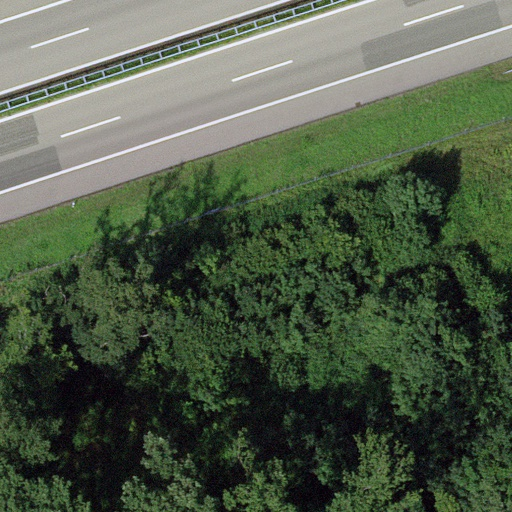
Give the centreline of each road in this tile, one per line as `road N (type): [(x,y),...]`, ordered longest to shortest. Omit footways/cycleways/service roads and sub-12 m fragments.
road 1 (motorway): [(0,159),(490,0)]
road 2 (motorway): [(185,0),(0,60)]
